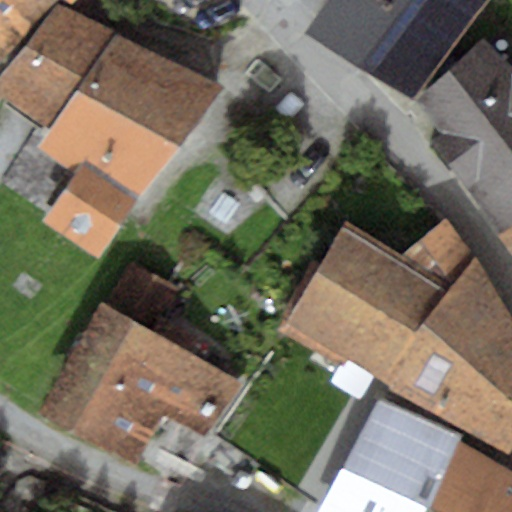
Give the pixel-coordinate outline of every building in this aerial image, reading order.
[(0,0),(0,57),(54,0),(0,0)] [(331,0),(306,32),(409,96),(485,0),(331,0)] [(60,4),(0,79),(0,93),(51,129),(115,33),(60,4)] [(51,129),(39,148),(75,174),(84,161),(138,201),(224,87),(115,33),(51,129)] [(433,139),(499,233),(511,222),(511,69),(484,39),(417,99),(442,132),(433,139)] [(75,174),(42,221),(99,258),(138,201),(84,161),(75,174)] [(452,287),(383,381),(507,449),(511,438),(511,319),(449,218),(399,254),(452,287)] [(345,221),(278,332),(383,381),(452,287),(399,254),(345,221)] [(511,222),(499,233),(511,255),(511,222)] [(129,261),(103,306),(155,335),(180,290),(129,261)] [(103,306),(98,303),(38,413),(137,466),(157,414),(205,434),(243,384),(155,335),(103,306)] [(463,433),(377,395),(316,511),(426,511),(460,441),(463,433)] [(511,511),(511,472),(460,441),(426,511),(511,511)]
